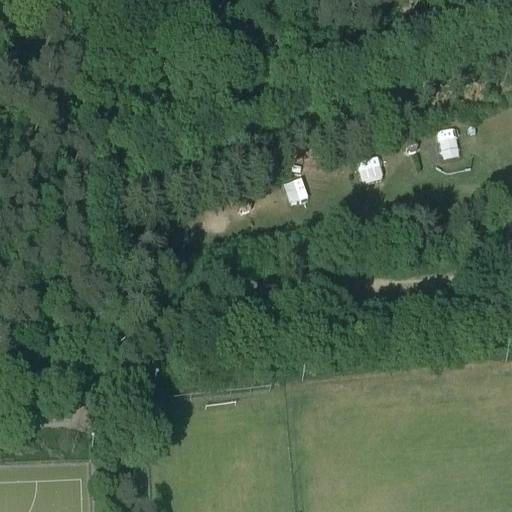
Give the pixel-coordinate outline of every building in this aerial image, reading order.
[(439,151),(465,143),(460,124),(434,132),(439,151)] [(411,143),(407,144),(405,153),(409,157),(415,155),(417,149),(411,143)] [(291,202),(306,196),(301,183),(285,189),(291,202)] [(244,201),(240,202),(238,211),(242,216),(248,214),(250,208),(244,201)] [(197,218),(197,235),(224,234),(224,217),(197,218)]
